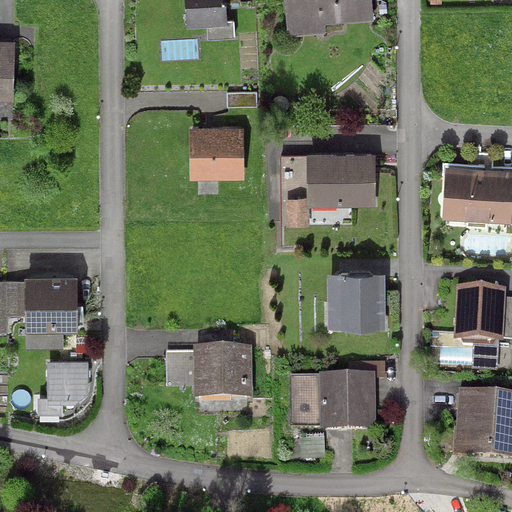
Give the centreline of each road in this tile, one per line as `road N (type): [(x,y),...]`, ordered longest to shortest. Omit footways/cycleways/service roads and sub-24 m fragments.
road 1 (residential): [(405,0),(411,472)]
road 2 (residential): [(107,0),(112,412),(105,458)]
road 3 (residential): [(411,472),(363,485),(271,483),(105,458)]
